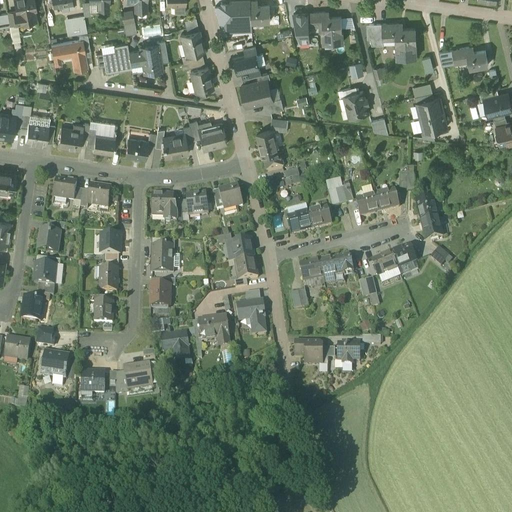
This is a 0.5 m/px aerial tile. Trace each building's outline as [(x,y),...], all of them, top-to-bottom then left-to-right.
[(16,15),(18,14),(34,11),(36,11),(33,0),(13,0),(16,12),(16,15)] [(97,2),(97,8),(107,8),(108,2),(109,2),(108,0),(89,0),(89,3),(97,2)] [(252,28),(252,22),(251,1),(230,2),(231,23),(231,30),(252,29),(252,28)] [(251,1),(252,22),(264,21),(270,21),(269,6),(258,7),(254,7),(254,1),(251,1)] [(147,12),(146,2),(134,2),(134,10),(137,10),(137,12),(147,12)] [(231,23),(230,2),(221,3),(221,5),(215,6),(219,24),(231,23)] [(81,4),(84,16),(84,17),(92,15),(89,3),(81,4)] [(184,13),(184,5),(174,6),(174,13),(184,13)] [(289,22),(285,5),(279,6),(284,24),(289,22)] [(121,12),(123,23),(134,21),(132,10),(121,12)] [(36,21),(34,11),(18,14),(20,24),(36,21)] [(16,12),(7,13),(9,26),(20,24),(18,14),(16,15),(16,12)] [(323,27),(324,33),(341,32),(341,28),(341,17),(326,18),(325,12),(308,13),(309,27),(318,27),(323,27)] [(0,27),(9,26),(7,13),(0,14),(0,27)] [(309,27),(308,13),(294,14),(301,42),(310,41),(309,27)] [(84,17),(84,16),(71,18),(74,35),(86,33),(84,17)] [(353,17),(341,17),(341,28),(355,27),(353,17)] [(185,23),(186,28),(197,25),(195,18),(184,21),(185,23)] [(134,21),(123,23),(124,27),(125,33),(125,35),(136,33),(134,21)] [(397,44),(397,59),(398,59),(398,56),(415,55),(416,58),(415,28),(403,29),(399,29),(399,23),(382,24),(382,38),(383,45),(397,44)] [(367,24),(368,39),(370,38),(382,38),(382,24),(367,24)] [(198,31),(197,25),(186,28),(188,33),(198,31)] [(186,56),(201,53),(204,52),(198,31),(188,33),(181,35),(186,56)] [(342,42),(341,32),(324,33),(324,41),(335,40),(335,43),(342,42)] [(82,40),(83,48),(89,47),(87,35),(79,36),(79,40),(82,40)] [(71,53),(74,70),(87,67),(85,56),(83,48),(82,40),(79,40),(51,45),(54,65),(61,64),(59,55),(71,53)] [(158,46),(159,54),(167,53),(164,40),(156,42),(157,46),(158,46)] [(230,43),(231,48),(244,44),(242,40),(230,43)] [(131,68),(131,67),(128,53),(127,44),(114,46),(115,53),(103,55),(102,56),(104,66),(105,72),(131,68)] [(140,50),(128,53),(131,67),(142,65),(143,70),(143,73),(162,70),(161,63),(159,54),(158,46),(157,46),(139,49),(140,50)] [(244,49),(245,56),(255,53),(255,54),(257,53),(255,46),(244,49)] [(468,61),(469,68),(487,64),(485,50),(470,53),(468,47),(457,49),(459,63),(468,61)] [(442,66),(454,64),(452,50),(439,52),(442,66)] [(263,52),(257,53),(255,54),(259,67),(266,65),(263,52)] [(96,54),(98,67),(104,66),(102,56),(103,55),(103,53),(96,54)] [(168,61),(167,53),(159,54),(161,63),(168,61)] [(183,63),(188,62),(203,58),(201,53),(186,56),(182,57),(183,63)] [(234,58),(238,74),(242,73),(259,69),(259,67),(255,54),(255,53),(245,56),(234,58)] [(297,58),(287,56),(286,65),(296,67),(297,58)] [(430,56),(422,58),(425,72),(434,70),(430,56)] [(204,64),(203,58),(188,62),(190,68),(204,64)] [(364,75),(361,63),(349,66),(352,78),(364,75)] [(190,72),(196,93),(208,90),(213,89),(208,67),(190,72)] [(244,80),(257,77),(261,75),(259,67),(259,69),(242,73),(244,80)] [(380,67),(372,69),(375,79),(383,77),(380,67)] [(488,70),(490,81),(497,79),(495,69),(488,70)] [(269,73),(261,75),(257,77),(258,82),(268,80),(270,80),(269,73)] [(327,79),(325,73),(313,76),(315,82),(327,79)] [(315,82),(313,76),(308,77),(310,88),(316,87),(315,82)] [(241,86),(246,108),(264,104),(273,101),(270,89),(268,80),(258,82),(241,86)] [(413,88),(415,97),(432,93),(430,83),(413,88)] [(342,89),(344,97),(357,93),(355,86),(342,89)] [(278,87),(270,89),(273,101),(281,99),(278,87)] [(318,94),(316,87),(310,88),(308,89),(310,95),(318,94)] [(196,93),(197,99),(209,96),(208,90),(196,93)] [(480,94),(481,101),(485,100),(484,99),(499,96),(497,90),(480,94)] [(353,118),(356,120),(359,119),(360,116),(360,115),(368,113),(366,105),(365,100),(363,92),(357,93),(344,97),(347,110),(350,109),(352,116),(349,117),(349,118),(352,117),(353,118)] [(434,99),(432,93),(415,97),(416,103),(434,99)] [(485,100),(489,116),(492,115),(504,112),(511,110),(508,94),(499,96),(484,99),(485,100)] [(306,97),(296,100),(298,107),(308,104),(306,97)] [(423,132),(432,130),(447,127),(440,97),(434,99),(416,103),(423,132)] [(264,104),(266,114),(284,110),(281,99),(273,101),(264,104)] [(14,116),(15,116),(22,117),(22,114),(24,103),(16,102),(14,116)] [(186,112),(200,114),(201,107),(187,105),(186,112)] [(492,115),(494,121),(497,120),(505,118),(504,112),(492,115)] [(0,113),(0,137),(12,139),(13,127),(15,116),(14,116),(0,113)] [(30,115),(22,114),(22,117),(20,127),(27,128),(28,122),(29,122),(30,115)] [(30,115),(29,122),(49,125),(50,118),(30,115)] [(20,127),(22,117),(15,116),(13,127),(20,128),(20,127)] [(497,120),(498,126),(509,123),(508,117),(505,118),(497,120)] [(271,125),(287,127),(288,120),(272,118),(271,125)] [(374,132),(388,134),(384,118),(372,122),(374,132)] [(46,141),(49,125),(29,122),(28,122),(27,128),(25,141),(46,145),(46,141)] [(96,128),(96,134),(115,137),(117,125),(97,122),(96,128)] [(189,123),(189,126),(193,139),(200,137),(199,132),(198,129),(199,129),(198,125),(197,122),(189,123)] [(507,141),(507,144),(511,142),(511,122),(509,123),(498,126),(496,127),(500,143),(507,141)] [(81,138),(87,139),(89,127),(89,124),(83,123),(82,126),(83,126),(81,138)] [(210,146),(211,148),(227,144),(222,123),(211,126),(212,129),(199,132),(200,137),(203,148),(210,146)] [(79,149),(79,150),(81,138),(83,126),(82,126),(73,124),(72,129),(61,127),(58,146),(75,149),(79,149)] [(46,141),(52,142),(55,126),(49,125),(46,141)] [(185,140),(193,139),(189,126),(183,127),(184,133),(185,140)] [(96,128),(89,127),(87,139),(87,142),(93,143),(95,134),(96,134),(96,128)] [(157,130),(157,135),(155,146),(155,147),(162,148),(162,146),(164,146),(162,138),(163,138),(164,129),(157,130)] [(257,134),(262,154),(278,150),(273,130),(257,134)] [(423,138),(435,140),(432,130),(423,132),(421,132),(423,138)] [(162,148),(164,158),(188,153),(185,140),(184,133),(163,138),(162,138),(164,146),(162,146),(162,148)] [(112,154),(115,137),(96,134),(95,134),(93,143),(92,151),(112,154)] [(147,145),(155,146),(157,135),(149,134),(148,141),(147,145)] [(125,156),(145,159),(147,145),(148,141),(128,138),(125,156)] [(283,169),(278,150),(262,154),(267,173),(283,169)] [(284,174),(286,181),(299,177),(297,171),(284,174)] [(0,191),(13,194),(16,174),(0,172),(0,191)] [(54,198),(74,201),(76,190),(77,183),(56,180),(54,198)] [(87,210),(98,212),(98,208),(99,205),(108,207),(111,188),(91,185),(90,192),(87,209),(87,210)] [(219,191),(223,209),(235,206),(236,208),(243,206),(238,186),(237,186),(237,188),(232,189),(231,188),(219,191)] [(349,187),(343,189),(347,204),(353,203),(349,187)] [(340,206),(347,204),(343,189),(336,191),(340,206)] [(74,201),(81,202),(83,191),(76,190),(74,201)] [(90,192),(83,191),(81,202),(80,208),(87,209),(90,192)] [(213,193),(217,210),(219,210),(223,209),(219,191),(213,193)] [(332,208),(340,206),(336,191),(328,193),(332,208)] [(395,192),(376,197),(380,213),(399,208),(395,192)] [(189,216),(189,217),(189,214),(200,213),(200,216),(209,215),(206,194),(186,196),(187,202),(189,216)] [(152,216),(153,216),(165,217),(172,217),(173,217),(174,204),(174,198),(164,198),(164,196),(153,196),(153,206),(152,216)] [(360,218),(380,213),(376,197),(356,202),(360,218)] [(417,204),(422,223),(437,219),(432,200),(417,204)] [(183,221),(183,216),(181,203),(174,204),(173,217),(172,217),(172,220),(177,221),(183,221)] [(328,209),(308,214),(312,230),(332,225),(328,209)] [(292,235),(312,230),(308,214),(288,219),(292,235)] [(442,239),(437,219),(422,223),(426,243),(442,239)] [(0,242),(8,244),(8,239),(7,238),(10,222),(0,220),(0,242)] [(47,232),(61,233),(61,231),(53,230),(53,224),(48,223),(47,232)] [(38,250),(58,253),(61,233),(47,232),(41,231),(38,250)] [(106,256),(119,256),(119,236),(105,235),(105,243),(102,243),(102,255),(106,256)] [(218,239),(219,247),(229,245),(228,244),(232,243),(231,237),(218,239)] [(174,249),(175,249),(175,241),(161,240),(161,248),(174,248),(174,249)] [(232,263),(235,262),(252,259),(248,240),(232,243),(228,244),(229,245),(232,263)] [(171,273),(171,270),(171,257),(173,257),(174,249),(174,248),(161,248),(152,248),(151,273),(171,273)] [(410,248),(391,255),(398,270),(416,263),(410,248)] [(439,250),(435,255),(445,263),(449,258),(439,250)] [(379,278),(398,270),(391,255),(373,263),(379,278)] [(441,268),(445,263),(435,255),(431,260),(441,268)] [(106,263),(107,263),(119,264),(119,256),(106,256),(106,263)] [(177,257),(173,257),(171,257),(171,270),(180,270),(180,257),(179,257),(179,256),(177,256),(177,257)] [(348,257),(340,259),(343,275),(353,273),(350,263),(348,257)] [(254,259),(252,259),(235,262),(236,269),(238,282),(239,282),(246,281),(258,279),(254,259)] [(334,277),(343,275),(340,259),(320,263),(323,279),(325,279),(334,277)] [(319,280),(323,279),(320,263),(300,267),(303,283),(312,281),(319,280)] [(53,286),(55,287),(56,267),(47,266),(36,265),(34,285),(38,285),(53,286)] [(99,292),(118,293),(119,270),(106,270),(100,270),(99,292)] [(400,278),(398,270),(379,278),(382,285),(400,278)] [(334,277),(335,284),(336,286),(345,284),(343,275),(334,277)] [(335,284),(334,277),(325,279),(326,285),(335,284)] [(313,288),(313,289),(322,288),(321,282),(319,280),(312,281),(313,288)] [(373,280),(366,282),(370,297),(376,296),(373,280)] [(305,290),(313,288),(312,281),(303,283),(305,290)] [(363,299),(370,297),(366,282),(359,283),(363,299)] [(38,285),(37,294),(51,296),(53,286),(38,285)] [(158,308),(170,309),(171,287),(160,287),(151,286),(151,287),(150,308),(158,308)] [(245,294),(247,304),(259,303),(257,292),(255,293),(245,294)] [(305,292),(298,293),(301,309),(308,307),(305,292)] [(293,311),(301,309),(298,293),(290,295),(293,311)] [(50,303),(51,296),(37,294),(36,300),(44,302),(50,303)] [(376,296),(370,297),(373,309),(379,307),(376,296)] [(24,321),(41,323),(44,302),(36,300),(25,299),(24,307),(26,307),(24,321)] [(254,328),(255,332),(266,330),(264,318),(265,318),(263,302),(259,303),(247,304),(237,306),(239,322),(245,321),(253,320),(254,328)] [(94,324),(112,324),(113,304),(102,304),(95,303),(94,324)] [(170,317),(170,309),(158,308),(158,316),(170,317)] [(220,338),(222,349),(231,348),(226,318),(199,322),(201,341),(202,341),(220,338)] [(246,329),(254,328),(253,320),(245,321),(246,329)] [(148,323),(150,335),(163,333),(162,321),(148,323)] [(195,340),(196,344),(202,344),(203,343),(202,341),(201,341),(199,322),(193,323),(194,330),(195,340)] [(371,329),(368,323),(359,326),(362,333),(371,329)] [(37,337),(52,339),(53,332),(38,329),(37,337)] [(173,352),(174,361),(190,359),(188,350),(189,350),(187,334),(161,338),(163,354),(173,352)] [(36,344),(54,347),(55,339),(52,339),(37,337),(36,344)] [(362,345),(380,346),(380,338),(363,338),(362,345)] [(5,359),(28,363),(30,342),(8,339),(5,359)] [(321,365),(322,365),(322,349),(322,347),(319,344),(294,344),(294,357),(305,357),(309,361),(309,365),(321,365)] [(338,345),(338,363),(343,362),(343,366),(352,366),(352,362),(360,362),(360,344),(352,344),(352,346),(338,345)] [(53,379),(54,379),(64,381),(65,381),(68,358),(46,355),(42,378),(44,378),(44,375),(53,376),(53,379)] [(125,374),(127,392),(128,392),(128,389),(135,388),(136,391),(153,388),(150,366),(124,370),(125,374)] [(82,394),(104,395),(105,375),(83,374),(82,394)] [(125,374),(117,375),(117,390),(116,396),(129,395),(128,392),(127,392),(125,374)] [(63,388),(64,381),(54,379),(53,387),(63,388)] [(29,406),(28,389),(19,389),(20,407),(29,406)] [(116,418),(116,398),(106,398),(106,417),(116,418)]
